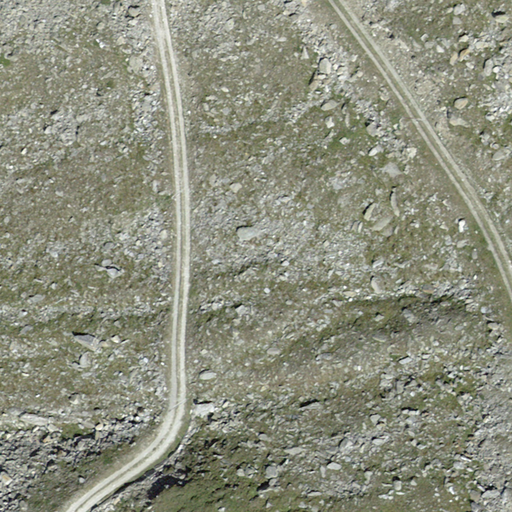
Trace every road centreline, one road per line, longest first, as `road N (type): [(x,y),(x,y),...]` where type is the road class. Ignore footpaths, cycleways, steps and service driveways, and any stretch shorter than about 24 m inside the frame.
road 1 (track): [(74,511),(152,450),(172,425),(178,399),(180,167),(158,0)]
road 2 (track): [(336,0),(467,192),(511,281)]
